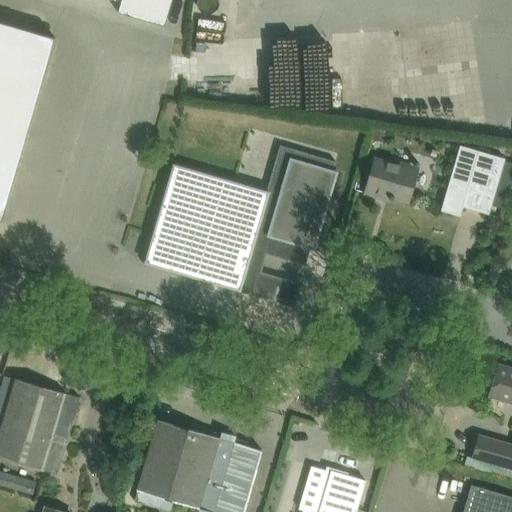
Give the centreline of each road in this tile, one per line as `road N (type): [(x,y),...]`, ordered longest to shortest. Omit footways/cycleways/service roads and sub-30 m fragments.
road 1 (unclassified): [(321,392),(0,293)]
road 2 (unclassified): [(321,392),(357,282),(426,296),(420,381),(400,416)]
